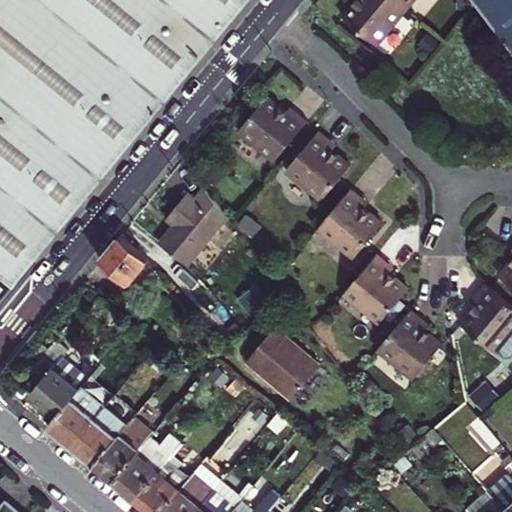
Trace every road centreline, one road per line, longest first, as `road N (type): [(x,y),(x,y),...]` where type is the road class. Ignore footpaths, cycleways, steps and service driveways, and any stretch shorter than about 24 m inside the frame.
road 1 (residential): [(275,12),(0,341)]
road 2 (residential): [(275,12),(454,185)]
road 3 (residential): [(0,423),(105,511)]
